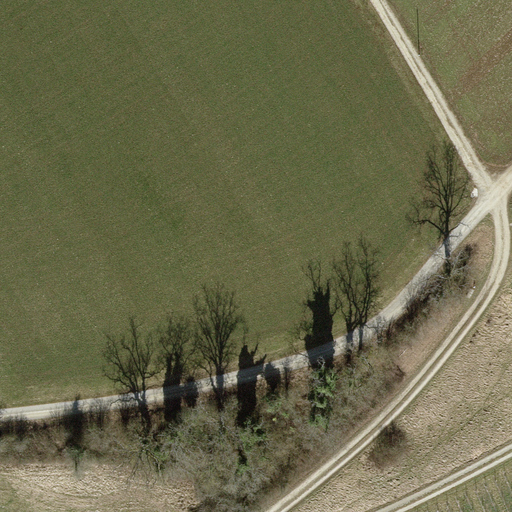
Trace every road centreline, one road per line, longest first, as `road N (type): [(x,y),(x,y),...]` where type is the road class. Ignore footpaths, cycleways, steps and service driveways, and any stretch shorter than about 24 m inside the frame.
road 1 (track): [(493,198),(384,325),(286,371),(0,416)]
road 2 (track): [(493,198),(497,273),(447,357),(359,454),(282,511)]
road 3 (track): [(370,0),(493,198)]
road 4 (track): [(511,452),(385,511)]
